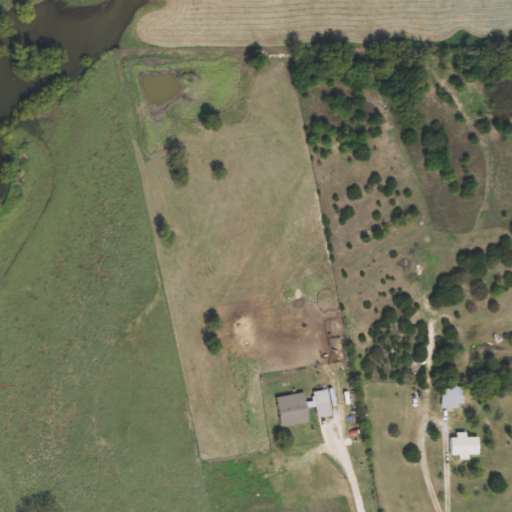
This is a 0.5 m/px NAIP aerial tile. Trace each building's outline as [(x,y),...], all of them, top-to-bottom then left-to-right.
[(464,408),(443,408),(443,385),(464,385),(464,408)] [(315,391),(330,390),(331,417),(316,417),(315,391)] [(422,405),(412,405),(412,392),(422,392),(422,405)] [(278,397),(306,393),(310,422),(282,427),(278,397)] [(452,436),(480,436),(480,455),(452,455),(452,436)]
